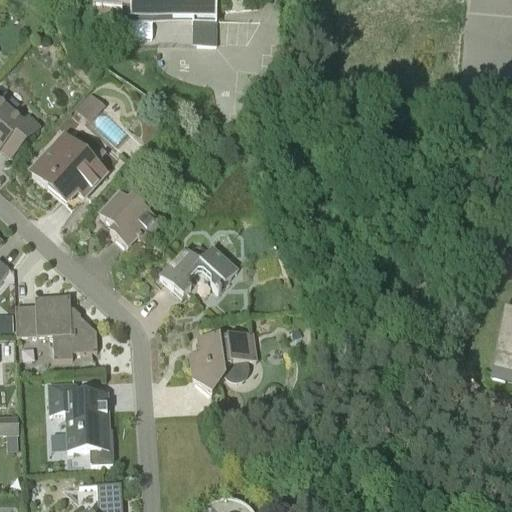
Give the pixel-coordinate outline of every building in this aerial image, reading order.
[(216,25),(215,0),(93,0),(93,6),(122,6),(122,16),(192,17),(192,26),(216,25)] [(14,114),(28,106),(21,92),(6,100),(14,114)] [(89,96),(85,101),(99,114),(103,110),(89,96)] [(23,127),(0,106),(0,154),(10,163),(39,131),(28,122),(23,127)] [(83,203),(105,179),(64,141),(30,178),(47,193),(52,187),(66,200),(72,193),(83,203)] [(101,166),(97,172),(105,179),(110,174),(101,166)] [(127,208),(118,199),(99,221),(105,226),(105,225),(113,233),(109,238),(127,254),(137,243),(142,248),(159,229),(131,204),(127,208)] [(206,259),(198,251),(190,260),(185,255),(159,283),(181,303),(191,293),(188,290),(189,285),(197,276),(202,276),(210,283),(210,291),(215,295),(214,296),(218,299),(220,296),(219,294),(223,290),(224,290),(236,276),(211,253),(206,259)] [(0,284),(9,274),(0,266),(0,284)] [(96,356),(95,337),(70,313),(69,301),(34,303),(34,311),(14,312),(16,342),(52,340),(53,364),(72,364),(72,357),(96,356)] [(511,313),(503,312),(491,371),(511,375),(511,313)] [(1,337),(12,336),(12,319),(0,320),(1,337)] [(294,346),(304,341),(296,328),(287,333),(294,346)] [(256,365),(252,337),(226,341),(226,342),(219,343),(219,340),(197,343),(199,358),(189,359),(193,386),(211,400),(224,382),(223,371),(231,369),(231,368),(256,365)] [(228,371),(229,387),(251,386),(251,370),(228,371)] [(50,440),(51,457),(90,455),(91,470),(113,469),(112,435),(106,435),(105,399),(75,400),(74,390),(48,391),(49,419),(65,419),(66,439),(50,440)] [(0,423),(0,439),(16,440),(16,424),(0,423)] [(121,511),(120,488),(96,490),(97,511),(121,511)]
